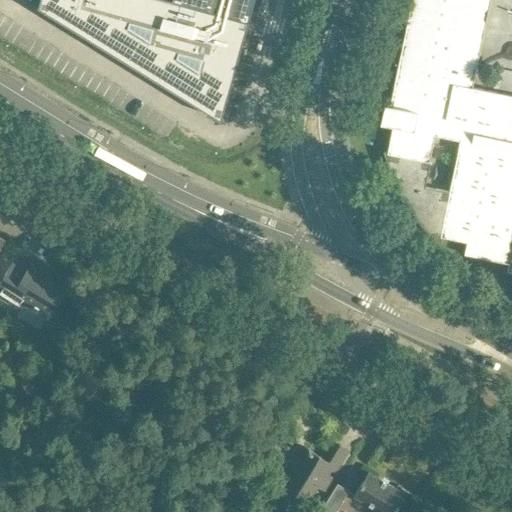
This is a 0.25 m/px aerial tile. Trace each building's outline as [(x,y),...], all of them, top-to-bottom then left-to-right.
[(221,120),(221,115),(253,0),(39,0),(38,7),(221,120)] [(384,152),(397,186),(416,218),(439,247),(441,237),(467,242),(464,254),(508,263),(507,271),(511,272),(511,95),(483,90),(473,142),(460,140),(450,191),(425,186),(430,161),(429,161),(434,134),(393,125),(387,152),(384,152)] [(28,268),(14,259),(0,282),(0,298),(19,310),(24,301),(49,316),(70,282),(45,266),(46,265),(41,262),(38,268),(31,263),(28,268)] [(296,464),(283,484),(307,499),(316,485),(324,490),(337,467),(324,459),(303,446),(293,463),(296,464)] [(368,472),(352,498),(375,511),(394,511),(405,494),(368,472)] [(319,511),(325,504),(318,500),(310,511),(319,511)] [(325,504),(319,511),(336,511),(339,508),(327,500),(325,504)]
